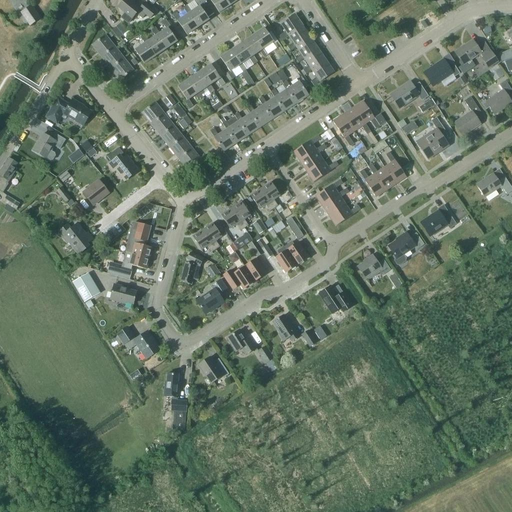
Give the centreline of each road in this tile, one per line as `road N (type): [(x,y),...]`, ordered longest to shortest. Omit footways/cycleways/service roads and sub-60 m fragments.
road 1 (track): [(220,511),(188,458),(191,438),(365,318),(329,258)]
road 2 (residential): [(180,204),(156,303),(183,343),(318,268),(331,245)]
road 3 (residential): [(331,245),(511,131)]
road 4 (residential): [(110,110),(271,0)]
road 5 (residential): [(360,84),(467,12),(511,7)]
road 6 (track): [(361,324),(448,455)]
road 7 (unclassified): [(0,161),(65,56)]
